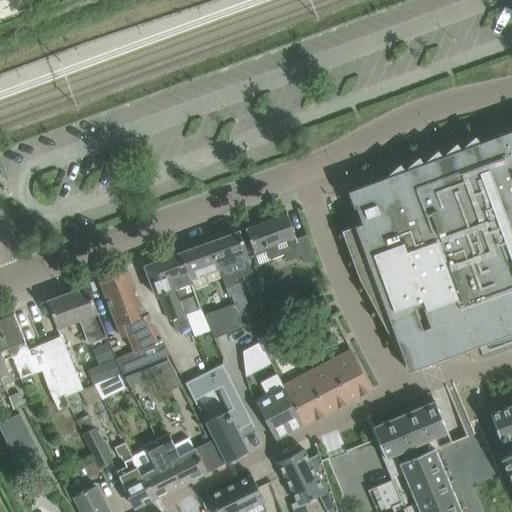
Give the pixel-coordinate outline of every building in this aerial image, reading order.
[(342,231),(341,231),(359,278),(396,348),(402,360),(408,371),(511,333),(511,130),(484,141),(488,147),(385,185),(382,179),(350,190),(348,191),(353,207),(355,206),(362,223),(350,227),(342,230),(342,231)] [(287,214),(246,229),(259,265),(283,256),(289,260),(302,255),(305,263),(315,259),(307,235),(296,239),(287,214)] [(239,231),(209,242),(219,269),(249,258),(239,231)] [(209,242),(179,253),(189,280),(219,269),(209,242)] [(179,253),(144,266),(155,297),(159,295),(168,320),(186,314),(200,309),(189,280),(179,253)] [(128,272),(100,282),(120,339),(126,337),(134,351),(116,359),(123,375),(166,356),(147,313),(144,315),(128,272)] [(88,287),(47,301),(57,328),(83,318),(92,343),(106,338),(88,287)] [(234,303),(203,314),(211,332),(213,337),(248,325),(241,311),(234,303)] [(282,324),(289,338),(326,318),(318,304),(282,324)] [(14,313),(0,318),(0,326),(12,357),(19,378),(19,379),(23,389),(24,388),(26,394),(30,404),(35,402),(30,386),(31,385),(29,380),(26,381),(25,377),(41,372),(47,393),(55,412),(66,408),(62,398),(65,397),(49,365),(40,346),(27,350),(14,313)] [(325,325),(313,331),(317,339),(329,333),(325,325)] [(0,326),(0,375),(4,385),(12,382),(4,360),(12,357),(0,326)] [(313,331),(298,339),(302,346),(317,339),(313,331)] [(60,338),(40,346),(49,365),(65,397),(80,392),(60,338)] [(242,351),(245,377),(271,364),(264,351),(263,352),(258,343),(242,351)] [(282,352),(278,343),(264,350),(268,358),(282,352)] [(350,349),(328,361),(349,401),(371,389),(350,349)] [(129,387),(153,375),(162,394),(180,385),(167,359),(124,377),(129,387)] [(328,361),(305,373),(326,413),(349,401),(328,361)] [(205,422),(226,463),(249,451),(238,430),(252,422),(222,363),(212,369),(218,380),(214,382),(208,371),(185,383),(194,400),(221,386),(232,408),(205,422)] [(326,413),(305,373),(283,385),(294,407),(303,425),(310,421),(326,413)] [(294,407),(283,385),(277,374),(260,383),(266,394),(255,400),(275,440),(303,425),(294,407)] [(103,401),(126,389),(120,377),(95,385),(103,401)] [(371,417),(368,418),(406,507),(405,508),(407,511),(511,511),(511,400),(509,402),(510,405),(490,413),(490,414),(470,422),(453,382),(445,386),(466,436),(453,441),(432,391),(423,395),(371,417)] [(19,392),(7,396),(12,409),(24,405),(19,392)] [(40,458),(17,414),(0,422),(0,428),(20,468),(40,458)] [(89,415),(76,421),(100,469),(113,462),(89,415)] [(169,436),(157,441),(180,486),(207,472),(195,449),(180,457),(169,436)] [(156,469),(142,477),(153,499),(180,486),(157,441),(145,447),(156,469)] [(116,470),(117,474),(135,509),(153,499),(142,477),(130,454),(125,442),(114,447),(118,456),(120,455),(122,458),(121,459),(125,465),(116,470)] [(373,444),(349,453),(365,498),(390,489),(373,444)] [(327,511),(336,511),(318,457),(310,462),(303,448),(297,452),(295,448),(281,455),(283,459),(277,462),(299,504),(318,495),(323,504),(327,511)] [(67,455),(62,457),(52,463),(62,480),(76,472),(67,455)] [(84,467),(88,476),(100,471),(96,461),(84,467)] [(251,475),(208,496),(215,511),(267,511),(263,501),(264,501),(257,488),(251,475)] [(108,511),(95,486),(74,497),(81,511),(108,511)]
